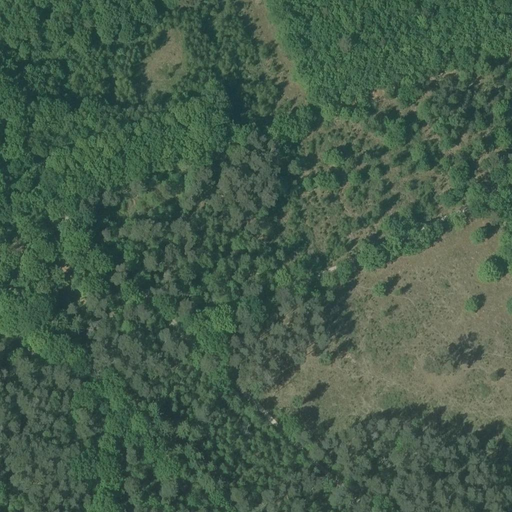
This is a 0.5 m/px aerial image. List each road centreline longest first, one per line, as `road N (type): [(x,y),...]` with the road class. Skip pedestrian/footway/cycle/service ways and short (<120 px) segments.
road 1 (track): [(509,178),(178,328)]
road 2 (track): [(369,511),(178,328)]
road 3 (track): [(0,114),(38,183),(163,314)]
road 4 (track): [(163,314),(0,344)]
